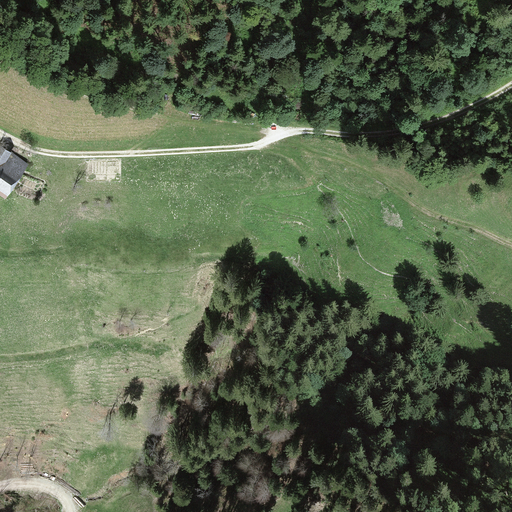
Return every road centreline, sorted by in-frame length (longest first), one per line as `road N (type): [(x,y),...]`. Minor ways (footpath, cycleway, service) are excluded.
road 1 (track): [(30,0),(283,133)]
road 2 (track): [(149,114),(283,133)]
